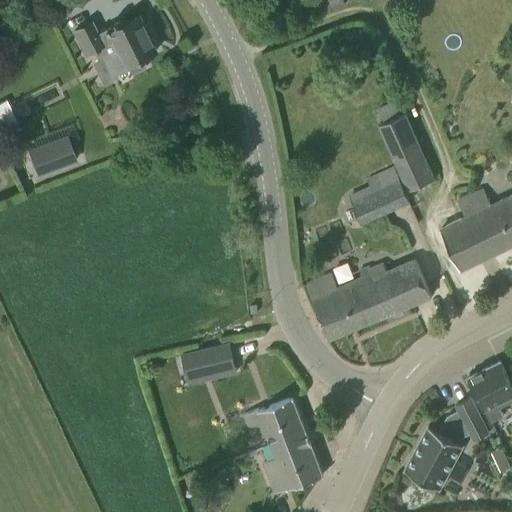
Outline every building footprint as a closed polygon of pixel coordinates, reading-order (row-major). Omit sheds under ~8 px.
[(147,66),(142,57),(156,50),(154,46),(156,44),(153,38),(150,39),(139,16),(125,23),(124,19),(97,32),(92,22),(73,31),(86,56),(111,44),(114,51),(107,55),(116,74),(130,68),(132,73),(147,66)] [(409,190),(427,182),(434,179),(405,113),(396,116),(378,125),(409,190)] [(66,134),(26,149),(36,175),(76,160),(66,134)] [(360,222),(409,200),(397,174),(349,197),(360,222)] [(511,178),(509,180),(511,185),(511,195),(491,206),(483,190),(457,203),(465,218),(441,230),(451,251),(460,269),(511,243),(511,178)] [(423,277),(416,259),(387,271),(384,263),(372,268),(371,266),(359,271),(362,278),(338,288),(332,273),(305,284),(329,339),(431,295),(423,277)] [(220,344),(196,349),(202,373),(237,365),(232,341),(226,343),(220,344)] [(511,394),(511,385),(500,361),(469,376),(486,409),(491,420),(503,415),(496,402),(511,394)] [(438,431),(428,425),(404,469),(423,480),(420,485),(433,491),(435,486),(439,488),(462,444),(460,443),(464,435),(470,432),(474,439),(488,432),(470,396),(455,404),(458,409),(447,415),(438,431)] [(307,436),(292,397),(257,410),(256,408),(243,413),(253,438),(266,433),(273,449),(307,436)] [(273,449),(276,457),(264,462),(274,487),(277,486),(279,490),(291,485),(291,487),(322,475),(307,436),(273,449)]
